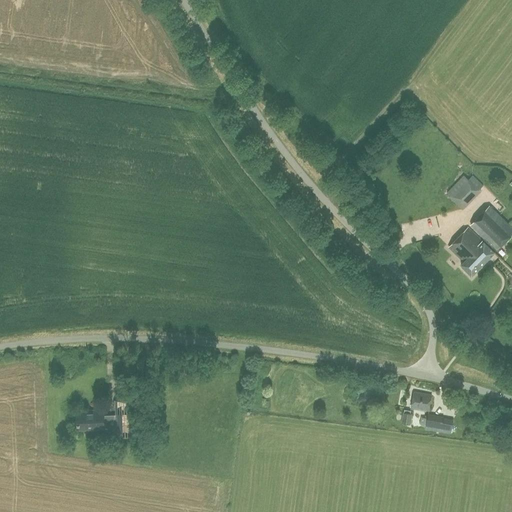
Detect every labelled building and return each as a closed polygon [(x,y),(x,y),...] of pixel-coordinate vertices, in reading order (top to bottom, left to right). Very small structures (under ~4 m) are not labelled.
[(464,175),(447,192),(451,195),(449,196),(462,209),(480,191),(478,190),(483,185),(472,175),(468,180),(464,175)] [(448,247),(463,262),(460,265),(471,276),(511,233),(511,227),(489,206),(470,225),(484,238),(481,241),(467,228),(448,247)] [(418,216),(411,218),(414,228),(420,226),(418,216)] [(414,391),(411,407),(429,410),(432,394),(414,391)] [(134,399),(115,400),(117,437),(135,436),(134,399)] [(104,428),(104,410),(91,410),(91,411),(77,412),(78,429),(104,428)] [(402,422),(411,424),(412,413),(410,413),(403,412),(402,422)] [(425,430),(455,434),(456,429),(452,429),(453,418),(443,417),(443,415),(427,413),(427,417),(421,416),(420,423),(422,426),(425,426),(425,430)]
